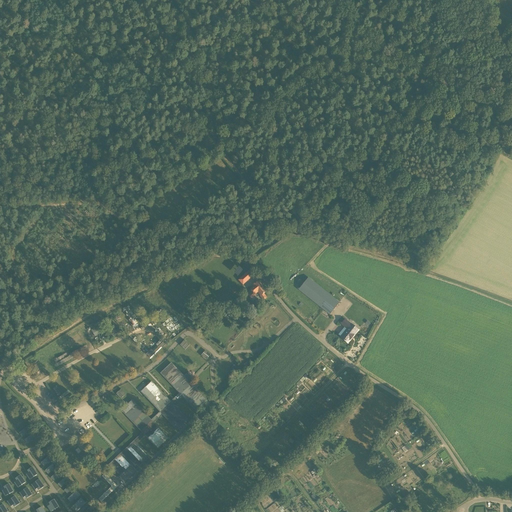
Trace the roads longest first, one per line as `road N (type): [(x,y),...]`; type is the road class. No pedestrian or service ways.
road 1 (unclassified): [(478,499),(434,428),(298,319),(265,284),(259,257)]
road 2 (track): [(270,245),(220,140),(213,73),(182,0)]
road 3 (track): [(213,255),(7,365)]
road 4 (track): [(511,300),(298,231)]
road 5 (track): [(213,255),(79,204),(0,201)]
road 6 (track): [(443,80),(361,155),(298,231)]
road 7 (unknown): [(176,343),(147,323),(25,394)]
road 8 (track): [(443,80),(312,0)]
road 9 (track): [(259,458),(348,362)]
